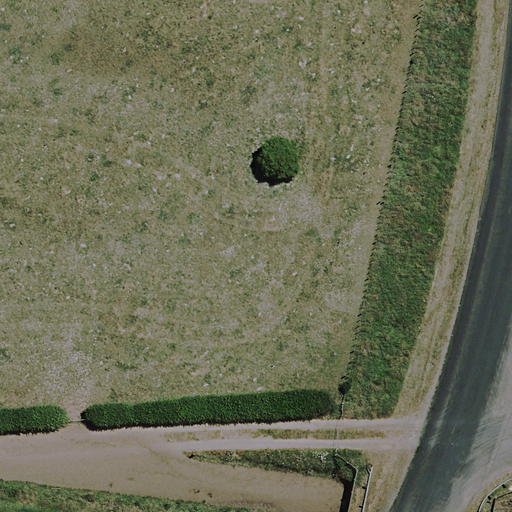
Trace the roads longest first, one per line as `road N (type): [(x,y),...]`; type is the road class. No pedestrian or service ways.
road 1 (track): [(25,459),(323,428),(477,454)]
road 2 (track): [(240,483),(0,461)]
road 3 (track): [(240,483),(415,511)]
road 4 (unclassified): [(511,337),(477,454)]
